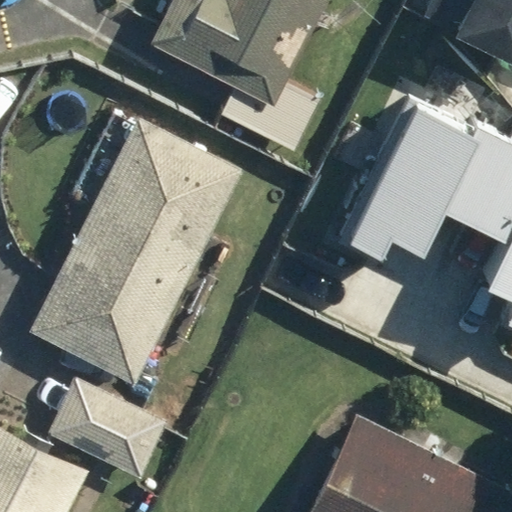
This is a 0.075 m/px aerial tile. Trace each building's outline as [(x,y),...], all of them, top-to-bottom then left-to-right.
[(169,0),(150,40),(228,81),(216,103),(291,143),(320,88),(285,69),(321,0),(169,0)] [(511,0),(421,0),(417,9),(511,57),(511,53),(511,0)] [(464,119),(406,89),(331,234),(367,252),(381,223),(411,238),(434,195),(498,227),(475,271),(508,288),(493,317),(511,326),(511,134),(468,112),(464,119)] [(129,377),(240,164),(137,110),(26,323),(129,377)] [(167,414),(70,369),(43,426),(140,471),(167,414)] [(511,511),(511,489),(350,407),(296,511),(511,511)] [(0,511),(58,511),(84,463),(0,420),(0,511)]
